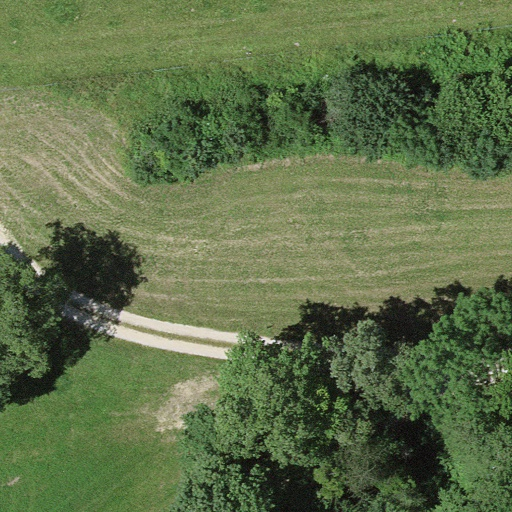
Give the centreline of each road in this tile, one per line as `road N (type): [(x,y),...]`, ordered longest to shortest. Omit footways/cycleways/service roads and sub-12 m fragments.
road 1 (track): [(456,365),(206,342),(99,315),(27,271),(0,239)]
road 2 (track): [(224,511),(456,365)]
